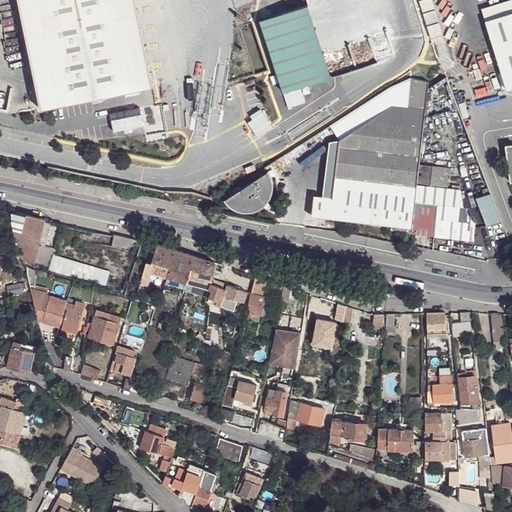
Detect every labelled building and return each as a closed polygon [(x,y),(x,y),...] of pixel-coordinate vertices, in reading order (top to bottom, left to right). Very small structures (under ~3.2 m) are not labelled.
[(20,0),(43,107),(151,84),(132,0),(20,0)] [(433,0),(422,0),(420,1),(432,39),(444,35),(433,0)] [(494,41),(511,35),(511,0),(499,0),(484,4),(494,41)] [(260,20),(283,92),(331,76),(312,15),(308,5),(260,20)] [(511,35),(494,41),(508,85),(508,86),(511,84),(511,35)] [(425,109),(428,83),(412,79),(408,107),(425,109)] [(161,105),(139,109),(145,141),(166,138),(161,105)] [(333,198),(415,207),(415,203),(417,190),(420,165),(423,139),(425,109),(408,107),(392,105),(340,140),(333,198)] [(301,144),(304,148),(334,129),(331,124),(301,144)] [(254,165),(245,168),(247,173),(256,170),(254,165)] [(420,165),(417,190),(430,192),(431,192),(431,189),(433,166),(420,165)] [(433,166),(431,189),(447,191),(449,168),(433,166)] [(269,171),(225,199),(229,204),(232,207),(241,211),(248,212),(255,211),(262,208),(267,203),(271,197),(274,191),(274,183),(273,179),(272,176),(269,171)] [(447,191),(431,189),(431,192),(430,192),(428,204),(446,206),(447,191)] [(490,192),(475,197),(484,225),(499,220),(490,192)] [(315,196),(312,216),(409,227),(413,228),(414,218),(415,207),(333,198),(315,196)] [(428,204),(415,203),(415,207),(414,218),(443,221),(444,221),(445,207),(446,206),(428,204)] [(460,208),(445,207),(444,221),(459,223),(460,208)] [(30,265),(32,266),(34,267),(39,245),(45,223),(46,220),(12,213),(23,258),(30,265)] [(443,221),(414,218),(413,228),(418,229),(417,234),(442,237),(443,221)] [(45,223),(39,245),(46,247),(51,224),(45,223)] [(176,250),(157,244),(152,263),(148,262),(143,277),(151,279),(153,272),(168,276),(176,250)] [(176,250),(168,276),(210,289),(212,279),(216,263),(176,250)] [(54,255),(49,271),(105,287),(110,272),(54,255)] [(29,275),(30,276),(36,277),(38,277),(38,270),(36,270),(33,269),(28,266),(29,273),(29,275)] [(166,284),(208,297),(210,289),(168,276),(166,284)] [(252,292),(253,293),(264,296),(267,280),(256,276),(252,292)] [(143,277),(141,284),(149,286),(151,279),(143,277)] [(212,279),(210,289),(208,297),(207,302),(213,304),(211,310),(223,313),(222,305),(235,309),(239,299),(244,301),(248,292),(248,290),(212,279)] [(276,283),(273,298),(282,300),(282,297),(285,285),(276,283)] [(36,285),(31,284),(32,288),(34,296),(49,299),(51,296),(49,295),(50,292),(41,290),(41,288),(38,287),(38,285),(36,285)] [(292,287),(285,285),(282,297),(290,299),(292,287)] [(249,303),(253,293),(252,292),(248,292),(244,301),(249,303)] [(261,314),(266,296),(264,296),(253,293),(249,303),(248,311),(255,313),(261,314)] [(67,303),(67,300),(51,296),(49,299),(34,296),(33,296),(38,318),(39,318),(44,319),(49,303),(66,307),(67,303)] [(261,314),(268,317),(273,298),(266,296),(261,314)] [(74,310),(82,312),(85,303),(77,301),(75,305),(74,310)] [(49,303),(44,319),(61,324),(66,307),(49,303)] [(74,310),(75,305),(67,303),(66,307),(61,324),(64,324),(65,318),(68,308),(74,310)] [(336,320),(347,322),(347,320),(350,307),(347,306),(339,303),(336,320)] [(68,308),(65,318),(73,320),(80,322),(82,312),(74,310),(68,308)] [(97,311),(95,316),(120,323),(122,318),(97,311)] [(255,313),(253,319),(262,321),(262,317),(269,318),(270,317),(268,317),(261,314),(255,313)] [(373,327),(382,328),(384,313),(375,314),(373,327)] [(387,326),(394,327),(394,326),(395,313),(388,314),(387,326)] [(427,313),(427,334),(447,334),(445,313),(427,313)] [(492,313),(494,341),(506,340),(504,327),(503,314),(492,313)] [(93,323),(90,337),(100,340),(109,343),(114,344),(120,323),(95,316),(93,323)] [(44,319),(39,318),(40,322),(43,323),(60,328),(61,324),(44,319)] [(65,318),(64,324),(72,326),(73,320),(65,318)] [(160,322),(153,319),(151,326),(158,328),(160,322)] [(64,324),(62,329),(77,333),(80,322),(73,320),(72,326),(64,324)] [(471,321),(452,323),(453,337),(472,335),(471,321)] [(394,327),(387,326),(386,334),(396,335),(397,326),(394,326),(394,327)] [(302,333),(278,330),(271,364),(296,368),(302,333)] [(200,334),(196,337),(201,344),(205,341),(200,334)] [(506,340),(494,341),(495,349),(504,348),(506,355),(508,355),(506,340)] [(14,341),(13,346),(35,351),(36,346),(14,341)] [(31,372),(35,351),(13,346),(10,359),(8,368),(31,372)] [(117,351),(137,357),(138,352),(119,346),(117,351)] [(117,351),(112,369),(132,376),(137,357),(117,351)] [(173,355),(166,378),(188,385),(192,372),(195,362),(173,355)] [(202,364),(195,362),(192,372),(199,375),(202,364)] [(84,364),(81,374),(98,379),(101,371),(84,364)] [(480,402),(476,370),(466,371),(466,378),(458,378),(460,403),(472,402),(480,402)] [(441,385),(453,385),(453,375),(441,375),(441,385)] [(228,386),(237,388),(239,380),(230,378),(228,386)] [(127,379),(124,388),(131,391),(134,382),(127,379)] [(228,386),(223,406),(232,407),(234,399),(244,402),(252,404),(257,384),(239,380),(237,388),(228,386)] [(135,382),(132,391),(144,395),(147,386),(135,382)] [(201,404),(206,385),(196,382),(190,400),(201,404)] [(278,382),(277,390),(288,392),(289,384),(278,382)] [(41,388),(32,384),(30,392),(34,393),(49,407),(54,400),(41,388)] [(441,385),(433,386),(434,391),(434,402),(440,401),(443,401),(450,401),(454,401),(454,400),(454,394),(453,385),(441,385)] [(270,388),(266,409),(267,409),(266,414),(273,415),(274,414),(284,416),(288,392),(277,390),(270,388)] [(3,405),(22,411),(23,406),(15,404),(17,400),(2,396),(0,401),(0,406),(2,407),(3,405)] [(109,400),(96,396),(93,403),(107,407),(109,400)] [(422,397),(411,397),(411,408),(422,409),(422,397)] [(22,411),(16,432),(21,434),(28,413),(32,414),(36,402),(27,399),(27,400),(18,398),(17,400),(15,404),(23,406),(22,411)] [(289,417),(298,419),(301,402),(292,400),(289,417)] [(301,402),(298,419),(321,425),(325,408),(301,402)] [(480,402),(472,402),(472,404),(473,410),(478,410),(480,410),(480,402)] [(0,414),(0,426),(16,432),(22,411),(3,405),(2,407),(0,414)] [(426,413),(426,431),(434,431),(434,442),(447,442),(447,431),(442,431),(442,413),(426,413)] [(447,431),(451,431),(451,413),(442,413),(442,431),(447,431)] [(298,419),(289,417),(288,429),(294,432),(298,419)] [(288,421),(279,418),(277,424),(287,428),(288,421)] [(334,420),(331,434),(339,435),(348,436),(365,437),(366,437),(368,423),(334,420)] [(490,457),(491,465),(511,462),(511,427),(511,422),(492,425),(495,456),(490,457)] [(161,471),(168,473),(168,472),(170,464),(172,459),(176,447),(164,443),(168,430),(152,425),(149,432),(146,431),(141,448),(168,456),(166,461),(164,460),(161,471)] [(0,441),(12,445),(16,432),(0,426),(0,441)] [(462,430),(464,440),(481,438),(488,437),(487,427),(462,430)] [(379,429),(377,450),(413,450),(414,429),(379,429)] [(16,432),(12,445),(17,447),(21,434),(16,432)] [(331,434),(329,445),(337,448),(339,435),(331,434)] [(221,438),(216,454),(239,463),(245,446),(221,438)] [(464,440),(466,457),(490,455),(488,440),(481,441),(481,438),(464,440)] [(426,442),(426,460),(428,460),(442,460),(449,460),(452,460),(452,441),(451,441),(447,442),(434,442),(426,442)] [(197,444),(194,452),(209,457),(211,449),(197,444)] [(85,479),(95,485),(106,466),(81,452),(83,450),(75,446),(63,468),(85,479)] [(99,446),(94,452),(104,464),(110,458),(99,446)] [(351,446),(349,452),(366,457),(367,450),(351,446)] [(289,459),(285,470),(295,474),(299,462),(289,459)] [(187,476),(201,482),(205,470),(190,464),(186,476),(179,473),(177,479),(185,482),(187,476)] [(511,465),(505,465),(503,476),(511,476),(511,465)] [(196,500),(195,503),(205,507),(217,474),(206,470),(202,482),(199,488),(198,493),(196,500)] [(494,483),(501,482),(500,470),(492,471),(494,483)] [(241,496),(254,502),(264,479),(246,472),(242,482),(240,483),(237,490),(242,493),(241,496)] [(451,472),(451,485),(461,486),(460,472),(451,472)] [(187,476),(185,482),(199,488),(202,482),(201,482),(187,476)] [(511,476),(503,476),(502,485),(511,486),(511,476)] [(183,488),(198,493),(199,488),(185,482),(177,479),(176,478),(173,486),(182,490),(183,488)] [(85,479),(80,488),(91,493),(95,485),(85,479)] [(232,496),(234,490),(222,486),(219,495),(231,499),(232,496)] [(487,508),(496,511),(495,499),(494,493),(489,493),(488,493),(485,493),(487,508)] [(494,493),(495,499),(503,501),(505,496),(494,493)] [(20,496),(13,511),(26,511),(31,501),(20,496)] [(191,497),(187,503),(193,509),(195,503),(196,500),(191,497)] [(69,504),(57,498),(53,507),(60,509),(58,511),(70,511),(67,510),(69,504)]
